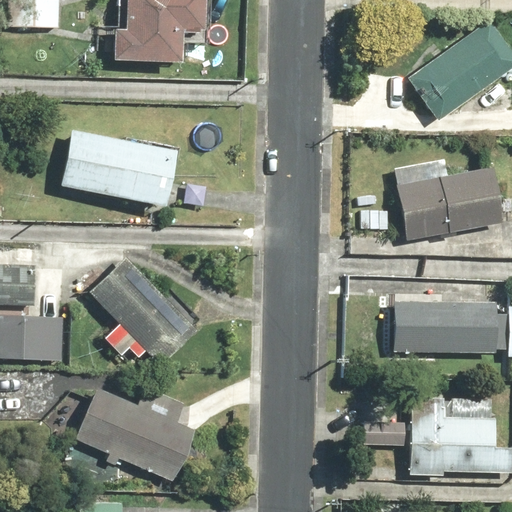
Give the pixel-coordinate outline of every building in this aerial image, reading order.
[(0,0),(0,23),(54,26),(55,0),(0,0)] [(121,29),(108,28),(108,60),(176,61),(177,35),(201,35),(201,0),(113,0),(113,9),(121,9),(121,29)] [(405,79),(437,122),(511,66),(511,55),(486,20),(405,79)] [(175,153),(68,128),(55,185),(162,210),(175,153)] [(391,170),(393,185),(403,243),(502,227),(492,169),(439,178),(436,162),(391,170)] [(124,256),(84,293),(117,326),(102,338),(117,357),(128,348),(136,357),(144,351),(158,364),(194,326),(124,256)] [(36,267),(0,265),(0,303),(34,305),(36,267)] [(511,358),(511,307),(505,307),(505,313),(494,312),(494,306),(392,303),(390,354),(492,357),(492,350),(504,351),(504,358),(511,358)] [(61,315),(0,314),(0,360),(60,361),(61,315)] [(193,429),(96,388),(73,441),(108,456),(103,462),(112,468),(118,460),(171,482),(193,429)] [(362,447),(407,448),(406,478),(441,479),(441,474),(511,475),(511,448),(492,448),(493,419),(488,419),(489,401),(408,400),(407,423),(362,422),(362,447)] [(118,511),(119,501),(77,500),(77,511),(118,511)]
